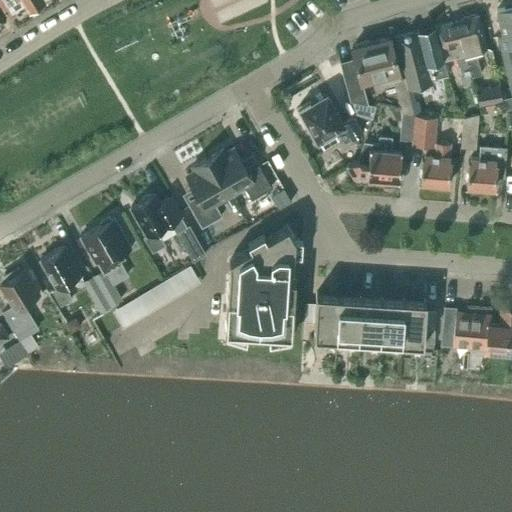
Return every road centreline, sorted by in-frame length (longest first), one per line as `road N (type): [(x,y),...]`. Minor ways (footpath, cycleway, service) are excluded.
road 1 (residential): [(0,225),(248,85)]
road 2 (residential): [(312,198),(511,217)]
road 3 (residential): [(248,85),(342,22),(416,0)]
road 4 (residential): [(511,267),(343,253)]
road 5 (residential): [(312,198),(248,85)]
road 6 (residential): [(110,0),(0,64)]
